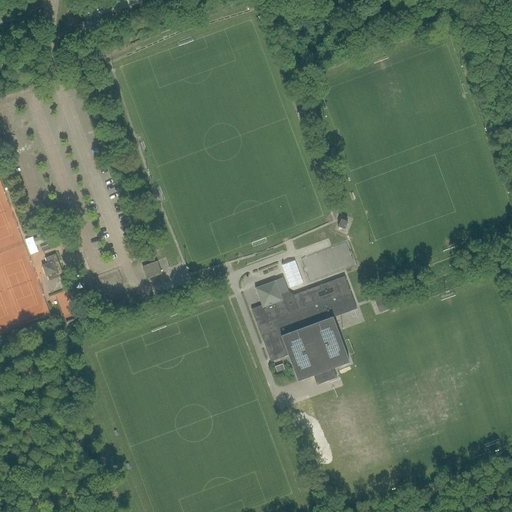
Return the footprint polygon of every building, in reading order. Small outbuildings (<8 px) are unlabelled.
[(86,34),(114,24),(110,13),(142,2),(141,0),(101,0),(82,7),(87,21),(82,22),(86,34)] [(337,227),(344,229),(347,222),(340,219),(337,227)] [(38,238),(45,235),(43,229),(35,231),(38,238)] [(37,247),(40,245),(48,242),(45,235),(38,238),(34,239),(37,247)] [(48,242),(40,245),(42,251),(50,248),(48,242)] [(50,280),(64,275),(56,255),(45,259),(47,264),(42,266),(46,275),(48,275),(50,280)] [(158,273),(155,265),(148,268),(150,275),(158,273)] [(271,362),(287,356),(288,356),(298,381),(314,376),(317,385),(337,378),(334,369),(349,362),(333,318),(357,309),(345,277),(294,295),(287,292),(286,292),(281,294),(275,281),(256,288),(262,305),(252,309),(260,331),(261,330),(262,333),(260,333),(270,360),(271,362)] [(388,303),(384,292),(373,296),(377,308),(388,303)]
